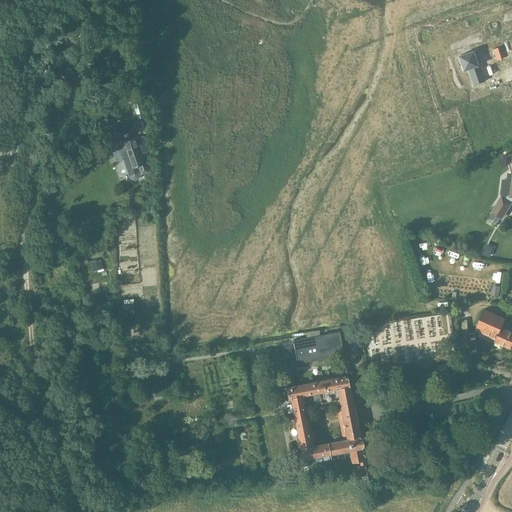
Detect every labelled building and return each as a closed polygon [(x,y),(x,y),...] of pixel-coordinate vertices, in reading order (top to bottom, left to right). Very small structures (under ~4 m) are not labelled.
[(474,51),(460,57),(465,71),(468,70),(474,86),(486,81),(481,66),(479,66),(474,51)] [(467,94),(470,104),(489,97),(486,88),(467,94)] [(138,119),(145,118),(140,101),(133,103),(138,119)] [(129,124),(117,128),(119,133),(131,129),(129,124)] [(143,155),(149,153),(144,137),(122,144),(124,148),(119,150),(129,177),(130,179),(131,180),(133,180),(134,180),(136,180),(137,179),(139,178),(139,177),(140,175),(148,173),(143,155)] [(500,198),(491,211),(492,212),(492,213),(495,215),(500,218),(502,219),(502,218),(505,213),(511,201),(511,154),(506,156),(511,175),(507,174),(506,182),(501,181),(499,195),(500,198)] [(93,262),(91,262),(92,268),(102,266),(100,260),(93,262)] [(493,286),(491,296),(499,297),(500,287),(493,286)] [(124,305),(124,311),(125,315),(134,314),(134,311),(133,300),(124,301),(124,305)] [(495,341),(494,342),(510,350),(511,345),(511,332),(502,328),(506,319),(485,309),(475,332),(495,341)] [(293,341),(298,365),(343,356),(339,332),(293,341)] [(477,355),(475,333),(464,334),(467,356),(477,355)] [(437,365),(438,374),(448,373),(446,364),(437,365)] [(309,472),(334,467),(333,460),(332,455),(349,452),(350,457),(351,464),(359,463),(360,466),(365,465),(363,448),(363,446),(362,438),(361,438),(351,387),(349,387),(347,376),(286,388),(288,400),(290,400),(300,448),(301,449),(303,460),(307,460),(309,472)] [(431,481),(431,484),(431,488),(442,487),(442,478),(431,479),(431,481)] [(382,489),(382,492),(431,484),(431,481),(382,489)] [(371,495),(368,495),(368,503),(378,502),(377,494),(377,492),(376,491),(375,491),(371,491),(371,495)]
